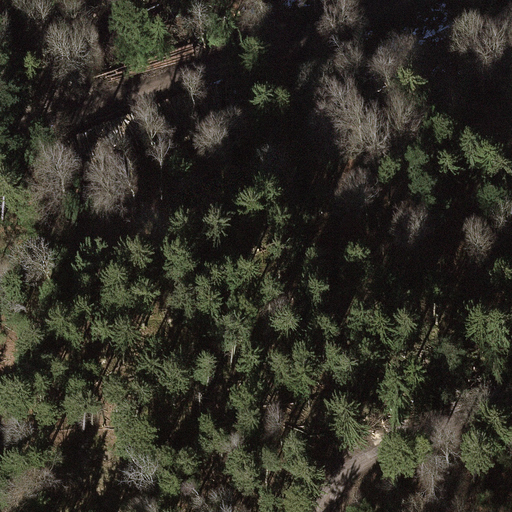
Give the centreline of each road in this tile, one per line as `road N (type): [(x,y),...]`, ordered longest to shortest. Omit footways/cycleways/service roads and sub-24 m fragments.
road 1 (track): [(0,144),(408,0)]
road 2 (track): [(511,403),(357,458),(321,511)]
